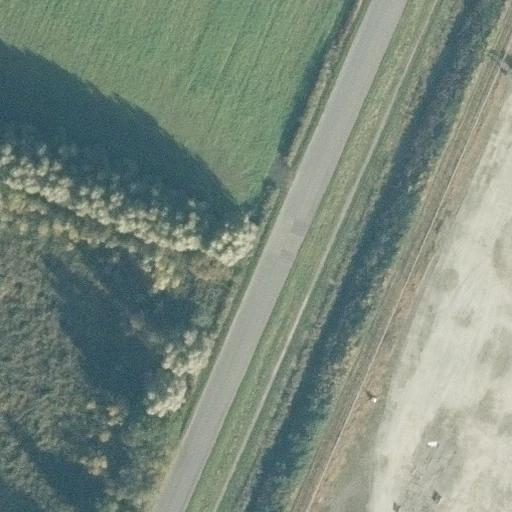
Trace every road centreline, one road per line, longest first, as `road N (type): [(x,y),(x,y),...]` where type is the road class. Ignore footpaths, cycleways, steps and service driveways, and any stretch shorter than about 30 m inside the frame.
road 1 (unclassified): [(165,511),(390,0)]
road 2 (unknown): [(511,164),(438,350),(511,418)]
